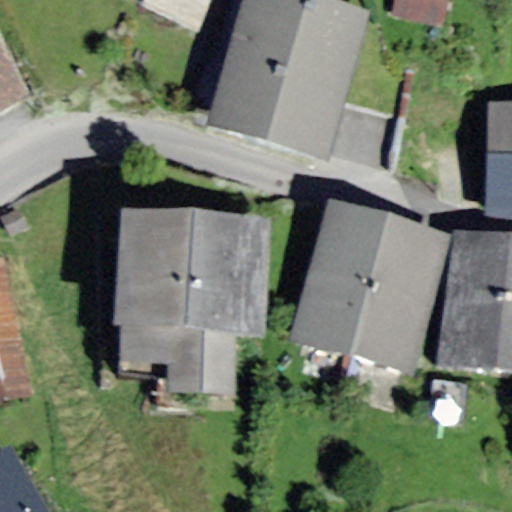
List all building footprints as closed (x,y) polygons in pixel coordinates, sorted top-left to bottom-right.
[(158,0),(157,5),(201,27),(213,0),(158,0)] [(290,139),(326,3),(314,0),(264,0),(229,125),(290,139)] [(459,0),(410,0),(408,12),(454,23),(459,0)] [(379,18),(326,3),(290,139),(343,153),(379,18)] [(0,49),(0,105),(24,91),(0,49)] [(511,111),(501,112),(501,164),(511,163),(511,111)] [(511,163),(501,164),(500,213),(511,213),(511,163)] [(399,229),(338,211),(298,336),(361,355),(399,229)] [(214,224),(138,224),(132,361),(177,363),(176,391),(237,393),(239,343),(211,343),(214,224)] [(281,226),(214,224),(211,343),(239,343),(278,344),(281,226)] [(452,245),(399,229),(361,355),(414,371),(452,245)] [(511,267),(511,249),(464,243),(446,363),(500,368),(511,267)] [(511,267),(500,368),(511,369),(511,267)] [(0,301),(0,396),(18,393),(0,301)] [(475,386),(432,382),(428,425),(472,429),(475,386)] [(36,511),(8,462),(0,466),(0,511),(36,511)]
